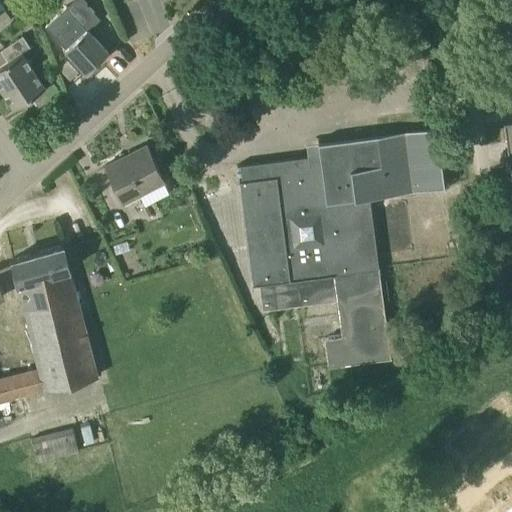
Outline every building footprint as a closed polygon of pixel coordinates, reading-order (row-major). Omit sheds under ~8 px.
[(0,26),(11,18),(0,2),(0,26)] [(511,5),(503,7),(508,57),(511,57),(511,5)] [(75,58),(87,71),(108,52),(66,6),(45,26),(75,58)] [(0,86),(2,90),(34,69),(23,52),(31,47),(24,36),(1,51),(8,61),(0,66),(0,86)] [(34,69),(2,90),(14,107),(31,96),(39,106),(60,92),(53,81),(45,86),(34,69)] [(362,197),(385,194),(443,186),(436,128),(378,135),(318,143),(320,154),(274,161),(276,176),(239,180),(239,181),(242,181),(256,283),(253,284),(253,285),(259,284),(262,309),(337,300),(342,335),(324,338),(328,366),(390,357),(378,268),(380,268),(380,267),(377,267),(368,205),(363,206),(362,197)] [(122,201),(165,180),(148,145),(105,165),(122,201)] [(462,206),(453,207),(459,255),(468,254),(462,206)] [(97,377),(91,355),(63,244),(12,259),(39,367),(0,377),(0,297),(3,292),(0,283),(0,402),(45,390),(97,377)] [(78,451),(75,442),(72,429),(31,440),(37,462),(78,451)] [(318,432),(311,431),(310,441),(316,442),(318,432)]
